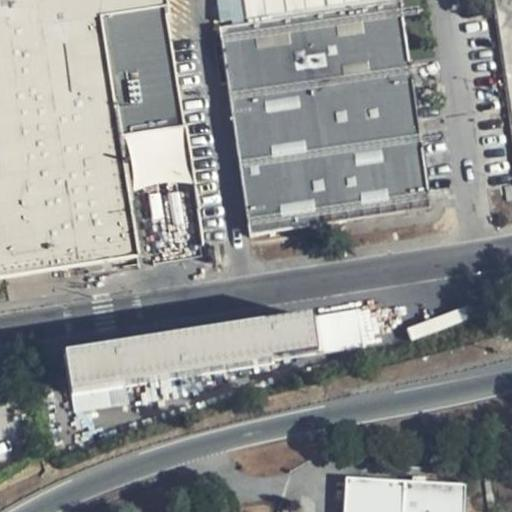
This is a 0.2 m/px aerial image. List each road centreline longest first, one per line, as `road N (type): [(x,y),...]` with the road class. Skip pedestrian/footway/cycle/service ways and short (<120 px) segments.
road 1 (tertiary): [(0,326),(511,248)]
road 2 (motorway): [(511,377),(228,435),(101,475),(32,511)]
